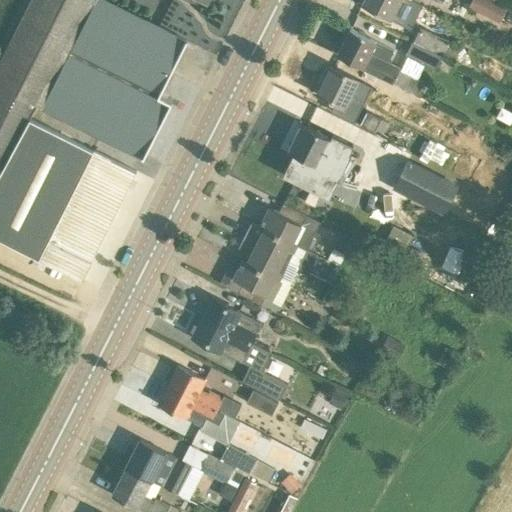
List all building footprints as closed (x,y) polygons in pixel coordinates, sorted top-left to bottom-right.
[(159,97),(187,41),(106,0),(31,0),(0,62),(0,167),(3,170),(30,117),(36,104),(143,159),(172,103),(159,97)] [(396,7),(399,0),(364,0),(362,5),(390,19),(410,29),(416,17),(396,7)] [(507,9),(489,0),(472,0),(469,7),(500,22),(507,9)] [(412,43),(442,57),(454,63),(461,49),(420,27),(412,43)] [(350,28),(337,54),(392,83),(400,68),(388,62),(394,50),(350,28)] [(442,57),(412,43),(411,42),(404,56),(434,71),(442,57)] [(330,111),(353,121),(370,85),(331,65),(317,94),(334,102),(330,111)] [(30,117),(3,170),(0,176),(0,238),(82,280),(137,171),(30,117)] [(331,139),(301,124),(288,151),(295,155),(285,174),(323,193),(331,178),(343,184),(356,157),(345,151),(349,143),(333,135),(331,139)] [(457,184),(408,160),(395,186),(444,210),(457,184)] [(483,222),(491,204),(468,194),(461,212),(483,222)] [(259,226),(264,228),(306,250),(320,221),(283,203),(279,212),(269,207),(259,226)] [(247,230),(243,239),(288,262),(310,273),(318,256),(306,250),(264,228),(260,236),(247,230)] [(343,237),(337,249),(346,253),(352,241),(343,237)] [(251,254),(247,262),(279,279),(288,262),(243,239),(238,247),(251,254)] [(279,279),(247,262),(242,260),(233,278),(243,283),(238,293),(276,312),(280,305),(269,300),(279,279)] [(213,298),(203,317),(251,342),(261,322),(213,298)] [(251,342),(203,317),(193,336),(241,361),(251,342)] [(161,375),(172,342),(145,332),(134,366),(161,375)] [(380,352),(397,361),(405,345),(388,336),(380,352)] [(437,363),(450,370),(459,354),(446,347),(445,347),(438,361),(437,363)] [(329,368),(320,364),(316,372),(325,376),(329,368)] [(178,365),(168,385),(228,416),(234,404),(210,392),(209,394),(200,390),(205,379),(178,365)] [(233,418),(228,416),(168,385),(158,404),(202,426),(206,418),(216,423),(212,430),(224,436),(233,418)] [(278,402),(253,389),(247,401),(272,414),(278,402)] [(342,409),(349,396),(337,390),(330,403),(342,409)] [(303,418),(300,428),(323,436),(327,426),(303,418)] [(126,466),(151,479),(178,493),(192,465),(226,483),(233,468),(190,446),(182,460),(140,439),(126,466)] [(228,444),(221,457),(251,473),(258,459),(228,444)] [(143,495),(151,479),(126,466),(112,494),(137,507),(146,511),(165,511),(170,505),(155,497),(153,501),(143,495)] [(291,473),(281,482),(292,493),(301,484),(291,473)] [(229,511),(241,511),(256,483),(246,478),(229,511)]
